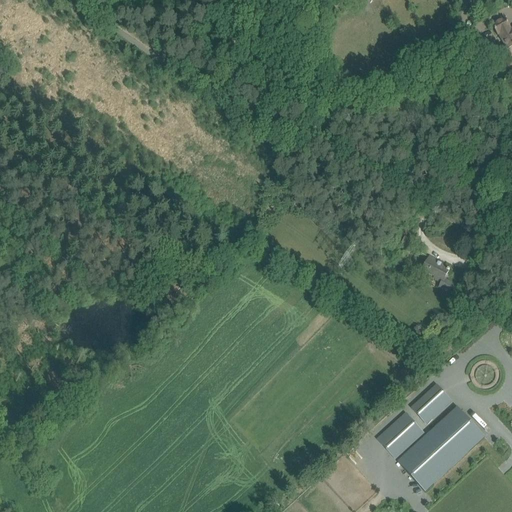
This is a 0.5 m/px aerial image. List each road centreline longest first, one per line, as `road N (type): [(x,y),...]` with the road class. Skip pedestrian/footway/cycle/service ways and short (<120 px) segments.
road 1 (track): [(398,186),(216,92),(87,0)]
road 2 (unclassified): [(511,247),(398,186)]
